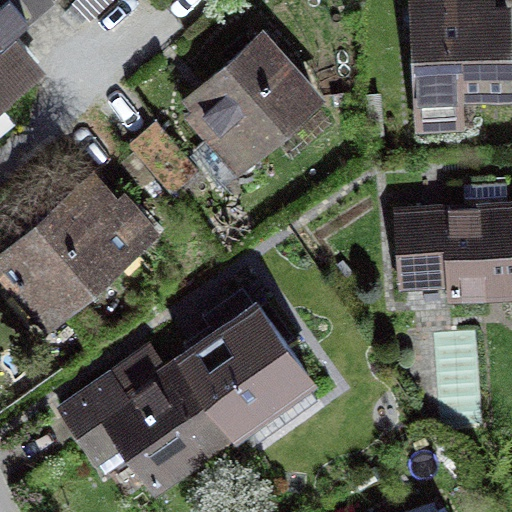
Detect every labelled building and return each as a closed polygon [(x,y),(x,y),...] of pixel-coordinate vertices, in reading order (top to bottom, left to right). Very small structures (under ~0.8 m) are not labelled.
[(0,0),(0,99),(45,58),(13,23),(29,9),(21,0),(0,0)] [(108,0),(74,0),(67,7),(85,24),(108,0)] [(511,0),(407,0),(415,103),(511,95),(511,0)] [(325,93),(261,21),(175,96),(239,168),(325,93)] [(194,157),(159,115),(130,139),(164,181),(194,157)] [(96,163),(0,246),(0,268),(52,327),(166,227),(127,183),(119,189),(96,163)] [(511,197),(396,204),(400,299),(511,293),(511,197)] [(236,261),(136,338),(219,447),(257,418),(271,436),(333,388),(236,261)] [(219,447),(136,338),(53,405),(107,473),(122,461),(152,499),(219,447)] [(511,348),(500,349),(502,381),(511,380),(511,348)] [(511,410),(511,380),(502,381),(504,411),(511,410)]
